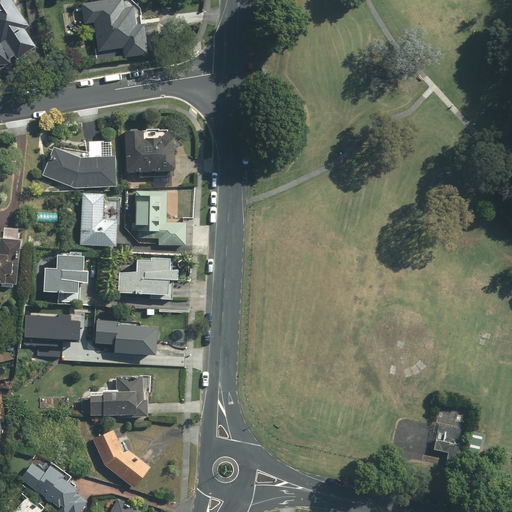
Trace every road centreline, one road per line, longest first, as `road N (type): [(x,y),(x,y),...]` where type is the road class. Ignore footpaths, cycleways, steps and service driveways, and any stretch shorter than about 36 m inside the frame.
road 1 (tertiary): [(220,393),(233,72)]
road 2 (residential): [(233,72),(0,107)]
